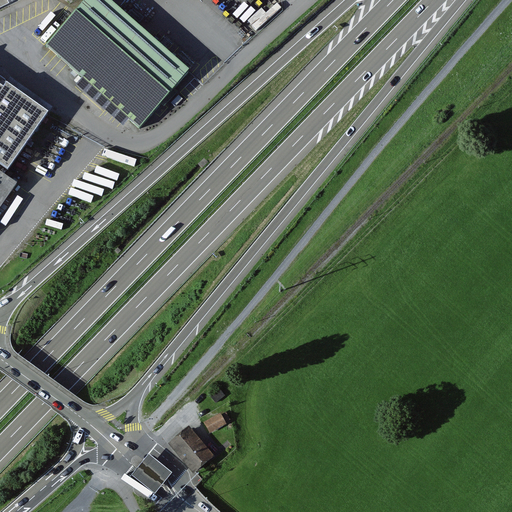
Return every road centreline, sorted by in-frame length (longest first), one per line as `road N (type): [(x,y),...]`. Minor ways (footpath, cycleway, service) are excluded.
road 1 (motorway): [(0,449),(434,0)]
road 2 (track): [(509,0),(113,471)]
road 3 (motorway): [(393,0),(0,408)]
road 4 (motorway): [(138,394),(467,0)]
road 5 (motorway): [(352,0),(14,301)]
road 6 (residential): [(0,48),(74,108),(124,138),(151,141),(309,0)]
